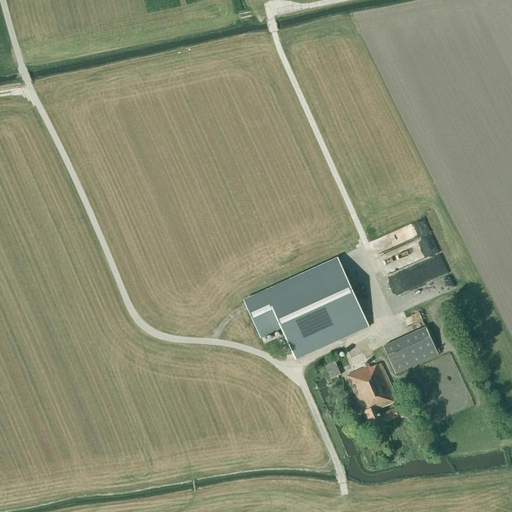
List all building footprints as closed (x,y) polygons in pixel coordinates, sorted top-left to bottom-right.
[(430,234),(424,220),(400,231),(406,244),(430,234)] [(436,253),(435,240),(423,241),(424,254),(436,253)] [(431,260),(433,265),(419,271),(424,284),(449,274),(441,255),(431,260)] [(244,302),(260,337),(281,328),(295,359),(368,326),(338,259),(244,302)] [(396,373),(439,354),(426,326),(384,346),(396,373)] [(331,379),(340,375),(335,362),(325,366),(331,379)] [(383,423),(398,417),(394,409),(379,415),(377,409),(397,401),(381,363),(371,367),(370,365),(346,376),(360,407),(362,406),(373,431),(384,426),(383,423)] [(401,419),(406,416),(403,409),(398,411),(401,419)]
